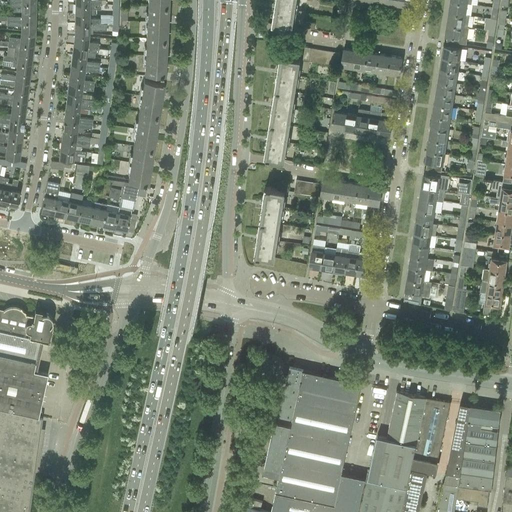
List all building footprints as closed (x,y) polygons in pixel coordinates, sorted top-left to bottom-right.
[(293,27),(296,0),(276,0),(273,23),(275,24),(275,25),(279,26),(279,25),(293,27)] [(451,0),(449,12),(465,14),(467,3),(451,0)] [(7,1),(6,6),(13,6),(13,11),(21,11),(35,11),(35,2),(7,1)] [(75,4),(75,13),(89,14),(96,14),(96,9),(100,9),(101,6),(101,4),(75,4)] [(148,4),(146,38),(166,39),(168,5),(148,4)] [(6,16),(6,20),(35,21),(35,11),(21,11),(20,16),(6,16)] [(449,12),(447,23),(463,26),(467,26),(469,15),(465,14),(449,12)] [(75,13),(75,15),(75,23),(100,23),(100,18),(89,18),(89,14),(75,13)] [(485,23),(484,29),(494,31),(496,19),(490,19),(485,18),(484,22),(485,23)] [(20,26),(20,31),(35,32),(35,31),(35,21),(6,20),(6,25),(20,26)] [(75,25),(75,34),(89,35),(89,33),(92,33),(92,30),(106,30),(106,24),(100,23),(75,23),(75,25)] [(463,26),(447,23),(445,35),(447,35),(447,40),(466,44),(469,27),(463,26)] [(20,31),(19,37),(9,36),(8,41),(33,44),(35,32),(20,31)] [(75,35),(73,45),(98,48),(99,43),(88,42),(89,36),(89,35),(75,34),(75,35)] [(166,39),(146,38),(145,72),(159,73),(159,74),(163,74),(163,73),(165,73),(166,39)] [(7,46),(7,50),(32,53),(33,44),(8,41),(8,42),(7,46)] [(73,46),(72,54),(86,56),(94,57),(95,52),(98,53),(98,50),(98,48),(73,45),(73,46)] [(444,46),(442,57),(459,60),(461,48),(444,46)] [(310,48),(309,59),(310,59),(309,61),(315,62),(317,49),(311,48),(310,48)] [(341,65),(353,67),(356,50),(344,48),(341,65)] [(3,55),(2,59),(31,63),(32,53),(7,50),(6,55),(3,55)] [(353,67),(365,69),(367,52),(356,50),(353,67)] [(365,69),(376,71),(379,54),(367,52),(365,69)] [(72,54),(71,64),(99,67),(100,63),(85,61),(86,56),(72,54)] [(275,89),(295,92),(301,58),(286,56),(286,55),(283,54),(283,55),(281,55),(275,89)] [(376,71),(388,73),(390,56),(379,54),(376,71)] [(390,56),(388,73),(400,74),(402,58),(390,56)] [(442,57),(440,69),(457,72),(459,60),(442,57)] [(2,65),(5,65),(16,66),(16,70),(30,72),(31,63),(2,59),(2,65)] [(71,64),(71,65),(70,73),(83,75),(84,70),(98,72),(99,67),(71,64)] [(440,69),(438,80),(456,83),(457,72),(440,69)] [(15,75),(1,73),(0,78),(28,81),(30,72),(16,70),(15,75)] [(93,86),(94,81),(83,79),(83,75),(70,73),(69,82),(93,86)] [(0,78),(0,83),(14,85),(14,89),(27,91),(28,81),(0,78)] [(144,78),(139,112),(158,115),(164,81),(162,81),(162,80),(158,79),(158,80),(144,78)] [(438,80),(437,92),(454,95),(456,83),(438,80)] [(69,82),(67,92),(81,94),(82,89),(93,90),(93,86),(69,82)] [(13,94),(0,92),(0,97),(26,100),(27,91),(14,89),(13,94)] [(270,122),(289,125),(295,92),(275,89),(270,122)] [(476,92),(475,98),(483,99),(484,92),(479,91),(479,93),(476,92)] [(67,92),(66,102),(91,105),(91,101),(92,100),(92,95),(81,94),(67,92)] [(437,92),(435,103),(452,106),(454,95),(437,92)] [(0,97),(0,102),(12,104),(11,108),(25,110),(26,100),(0,97)] [(370,110),(367,132),(378,134),(382,112),(383,103),(376,102),(373,101),(372,111),(370,110)] [(66,102),(65,111),(78,113),(79,108),(90,109),(91,105),(66,102)] [(435,103),(433,115),(450,118),(452,106),(435,103)] [(485,112),(484,118),(511,122),(511,104),(510,104),(508,103),(506,115),(485,112)] [(0,111),(0,116),(24,119),(25,110),(11,108),(11,113),(0,111)] [(355,131),(367,132),(370,110),(359,108),(358,115),(355,131)] [(92,119),(89,119),(78,117),(78,113),(65,111),(64,120),(92,124),(92,119)] [(332,127),(344,129),(346,113),(334,111),(332,127)] [(139,112),(133,146),(153,149),(158,115),(139,112)] [(382,112),(378,134),(390,136),(393,120),(385,119),(386,113),(382,112)] [(344,129),(355,131),(358,115),(346,113),(344,129)] [(433,115),(431,126),(448,129),(450,118),(433,115)] [(0,125),(1,126),(9,127),(23,129),(24,119),(0,116),(0,125)] [(510,129),(509,140),(511,140),(511,122),(484,118),(481,136),(487,137),(495,138),(497,126),(510,129)] [(64,120),(63,129),(76,131),(83,132),(83,128),(88,128),(91,129),(92,124),(84,123),(64,120)] [(284,159),(289,125),(270,122),(265,156),(267,156),(267,157),(270,158),(271,157),(284,159)] [(431,126),(429,138),(447,141),(448,129),(431,126)] [(0,130),(0,135),(21,138),(23,129),(9,127),(8,132),(0,130)] [(90,138),(87,137),(75,136),(76,131),(63,129),(62,139),(90,142),(90,138)] [(0,140),(7,142),(7,146),(20,147),(21,138),(0,135),(0,140)] [(429,138),(428,149),(445,152),(447,141),(429,138)] [(89,147),(90,142),(62,139),(60,148),(73,150),(74,145),(89,147)] [(502,139),(501,145),(508,146),(507,152),(511,152),(511,140),(509,140),(502,139)] [(0,144),(0,149),(6,151),(5,156),(9,157),(19,158),(20,147),(7,146),(0,144)] [(153,149),(133,146),(128,179),(142,181),(142,182),(145,183),(146,182),(148,182),(153,149)] [(60,148),(59,158),(69,159),(72,160),(79,161),(79,156),(84,156),(85,151),(73,150),(60,148)] [(445,152),(428,149),(426,161),(427,162),(426,169),(442,171),(445,152)] [(477,159),(475,177),(484,178),(485,173),(481,172),(482,170),(483,160),(477,159)] [(50,165),(50,167),(58,168),(59,161),(51,160),(50,165)] [(511,164),(505,163),(503,175),(511,176),(511,164)] [(77,164),(76,171),(87,172),(87,171),(88,165),(77,164)] [(424,174),(422,186),(437,188),(446,190),(448,176),(427,172),(427,175),(424,174)] [(2,181),(0,192),(0,202),(7,204),(10,190),(6,189),(8,178),(3,177),(2,181)] [(10,190),(7,203),(17,206),(17,205),(20,192),(15,191),(18,179),(13,178),(10,190)] [(321,195),(333,197),(336,180),(324,178),(321,195)] [(294,192),(300,193),(302,180),(296,179),(294,192)] [(40,211),(53,214),(56,198),(59,183),(47,180),(44,195),(40,211)] [(300,193),(306,194),(308,181),(302,180),(300,193)] [(333,197),(345,199),(347,182),(336,180),(333,197)] [(493,180),(492,190),(497,191),(496,197),(511,199),(511,187),(511,182),(502,181),(493,180)] [(306,194),(312,195),(314,182),(308,181),(306,194)] [(122,189),(134,192),(136,184),(124,182),(122,189)] [(314,182),(312,195),(318,196),(321,183),(314,182)] [(347,182),(345,199),(356,201),(359,184),(347,182)] [(356,201),(355,207),(367,209),(368,203),(370,186),(359,184),(356,201)] [(280,224),(285,190),(271,188),(271,187),(268,186),(268,187),(265,187),(260,220),(280,224)] [(382,188),(370,186),(368,203),(379,204),(382,188)] [(422,186),(420,197),(436,200),(437,188),(422,186)] [(108,196),(118,199),(120,189),(110,187),(108,196)] [(461,192),(460,204),(461,204),(466,205),(467,205),(469,193),(468,193),(467,193),(463,193),(462,192),(461,192)] [(499,204),(498,210),(511,211),(511,199),(491,196),(490,202),(499,204)] [(118,207),(114,228),(126,230),(133,232),(137,215),(130,213),(131,208),(133,200),(121,197),(118,205),(118,207)] [(420,197),(418,209),(434,211),(436,200),(420,197)] [(53,214),(65,217),(68,201),(56,198),(53,214)] [(65,217),(77,219),(81,203),(68,201),(65,217)] [(93,206),(89,222),(101,225),(105,209),(106,204),(101,203),(94,202),(93,206)] [(81,203),(77,219),(89,222),(93,206),(81,203)] [(101,225),(114,228),(118,207),(106,204),(101,225)] [(418,209),(416,220),(432,223),(434,211),(418,209)] [(511,211),(498,210),(496,221),(511,223),(511,211)] [(318,216),(317,221),(329,223),(330,215),(329,218),(318,216)] [(330,215),(329,223),(340,225),(341,220),(342,217),(330,215)] [(275,257),(280,224),(260,220),(255,254),(257,254),(257,255),(260,256),(261,255),(275,257)] [(416,220),(414,232),(430,235),(435,235),(437,224),(432,223),(430,223),(416,220)] [(495,230),(494,233),(511,235),(511,225),(511,223),(496,221),(495,230)] [(467,229),(464,247),(476,249),(477,243),(470,242),(472,230),(471,229),(467,229)] [(414,232),(412,244),(428,246),(434,247),(436,236),(430,235),(414,232)] [(511,235),(494,233),(493,245),(499,246),(509,247),(511,235)] [(309,266),(321,268),(325,246),(313,244),(309,266)] [(412,244),(411,255),(426,258),(428,246),(412,244)] [(325,246),(321,268),(333,270),(336,248),(325,246)] [(336,248),(333,270),(337,271),(337,272),(338,274),(342,275),(343,273),(344,272),(347,256),(348,250),(348,249),(336,247),(336,248)] [(464,247),(462,257),(470,259),(472,259),(474,259),(475,253),(476,249),(464,247)] [(344,272),(356,274),(359,258),(360,252),(348,250),(347,256),(344,272)] [(411,255),(409,267),(424,269),(432,270),(433,259),(426,258),(411,255)] [(490,263),(489,269),(505,271),(507,260),(506,259),(497,258),(491,257),(490,262),(490,263)] [(359,258),(356,274),(368,276),(370,260),(359,258)] [(77,267),(54,262),(52,268),(76,273),(77,267)] [(409,267),(407,278),(423,281),(424,269),(409,267)] [(484,268),(482,279),(503,283),(505,271),(489,269),(484,268)] [(423,281),(407,278),(403,300),(420,304),(421,295),(429,297),(431,282),(423,281)] [(480,291),(485,292),(502,294),(503,283),(482,279),(480,291)] [(463,288),(457,287),(453,311),(463,313),(467,289),(463,288)] [(483,308),(483,313),(490,314),(492,306),(500,307),(502,294),(486,292),(484,305),(483,308)] [(0,407),(37,416),(47,373),(36,370),(43,340),(49,341),(53,323),(52,322),(52,321),(52,320),(52,319),(52,318),(51,317),(51,316),(50,315),(49,315),(49,314),(48,313),(47,313),(46,313),(46,312),(35,309),(33,317),(26,315),(26,314),(25,313),(24,312),(23,311),(23,310),(22,309),(21,308),(19,308),(18,307),(17,306),(16,306),(15,306),(13,306),(12,306),(11,306),(9,306),(8,307),(7,307),(6,308),(5,308),(4,309),(3,310),(0,309),(0,407)] [(280,474),(277,490),(335,503),(342,472),(361,383),(290,368),(279,421),(275,420),(264,471),(280,474)] [(376,435),(367,478),(406,487),(410,467),(426,397),(397,391),(395,400),(386,438),(376,435)] [(406,487),(400,511),(416,511),(425,470),(435,472),(440,447),(450,401),(426,397),(410,467),(406,487)] [(448,470),(447,472),(460,474),(462,457),(470,405),(460,403),(457,425),(456,425),(448,466),(447,470),(448,470)] [(470,404),(462,457),(494,461),(500,410),(500,409),(470,404)] [(0,511),(28,511),(42,417),(37,416),(0,407),(0,511)] [(462,457),(460,474),(458,486),(464,487),(470,488),(477,489),(488,490),(491,491),(491,487),(492,477),(494,461),(462,457)] [(271,511),(359,511),(367,478),(342,472),(335,503),(277,490),(271,511)] [(446,472),(435,511),(453,511),(456,498),(458,486),(460,474),(447,472),(446,472)] [(367,478),(359,511),(400,511),(406,487),(367,478)] [(464,487),(458,486),(456,498),(462,499),(464,487)] [(470,488),(464,487),(462,499),(468,500),(470,488)] [(476,494),(477,489),(470,488),(468,500),(475,501),(476,494)] [(248,506),(260,509),(262,502),(251,498),(248,506)]
